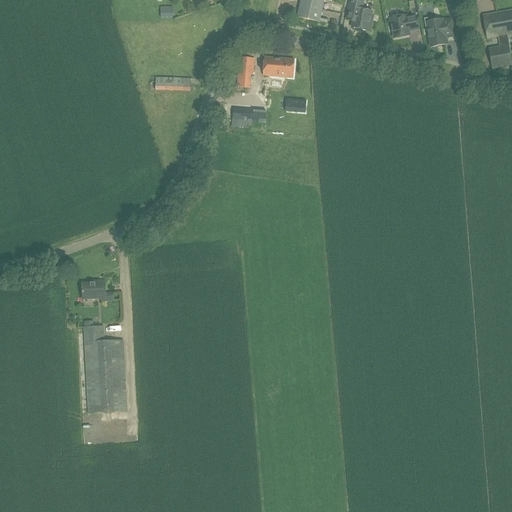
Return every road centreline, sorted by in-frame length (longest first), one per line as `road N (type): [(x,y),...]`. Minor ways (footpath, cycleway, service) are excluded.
road 1 (unclassified): [(0,267),(70,249),(149,214),(177,182),(224,55),(252,34),(274,37)]
road 2 (unclassified): [(274,37),(511,90)]
